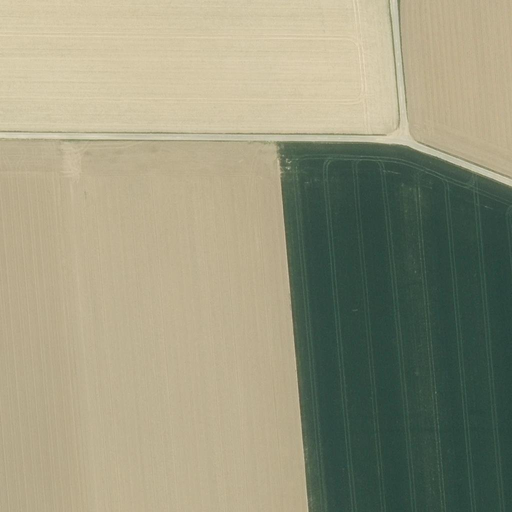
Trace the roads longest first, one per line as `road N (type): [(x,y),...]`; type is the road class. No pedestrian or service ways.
road 1 (track): [(403,140),(0,136)]
road 2 (track): [(511,183),(403,140),(390,0)]
